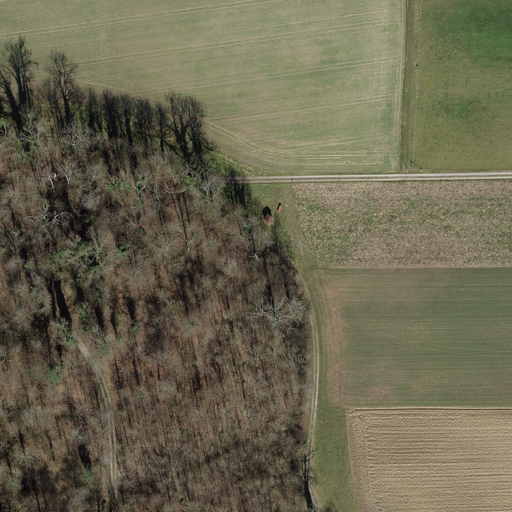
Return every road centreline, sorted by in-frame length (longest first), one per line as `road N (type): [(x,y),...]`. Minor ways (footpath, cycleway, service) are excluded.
road 1 (track): [(511,173),(197,178),(140,144),(0,134)]
road 2 (track): [(325,511),(312,486),(316,323),(301,280),(278,245),(197,178)]
road 3 (track): [(0,225),(105,387),(115,511)]
